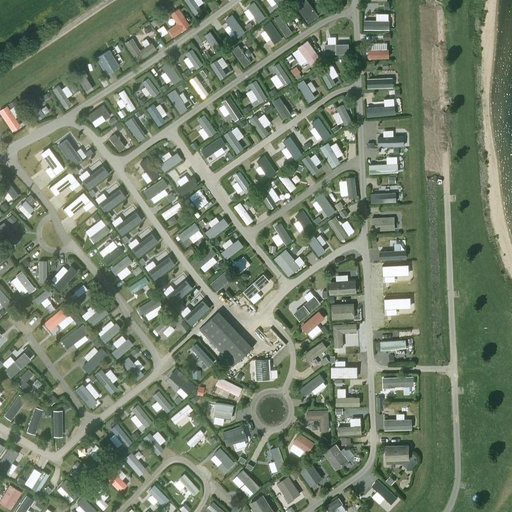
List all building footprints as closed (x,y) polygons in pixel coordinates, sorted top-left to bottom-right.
[(193,0),(184,0),(195,16),(202,12),(193,0)] [(319,17),(306,0),(297,0),(293,3),(309,24),(319,17)] [(266,19),(254,3),(247,8),(258,24),(266,19)] [(190,26),(177,8),(169,14),(176,25),(167,31),(172,38),(190,26)] [(232,15),(225,20),(238,39),(245,33),(232,15)] [(292,34),(281,16),(274,20),(286,38),(292,34)] [(389,21),(364,21),(364,31),(390,31),(389,21)] [(282,39),(270,22),(262,27),(275,45),(282,39)] [(221,49),(210,32),(204,36),(216,53),(221,49)] [(131,39),(124,44),(137,63),(155,50),(150,44),(139,51),(131,39)] [(253,45),(248,39),(244,41),(249,47),(253,45)] [(320,59),(308,42),(298,48),(310,66),(320,59)] [(348,45),(324,45),(324,55),(349,55),(348,45)] [(251,64),(238,46),(232,51),(244,68),(251,64)] [(203,65),(192,50),(185,54),(196,70),(203,65)] [(388,50),(368,50),(368,60),(389,59),(388,50)] [(108,51),(95,59),(105,76),(119,67),(108,51)] [(211,57),(208,52),(202,55),(206,61),(211,57)] [(292,52),(286,56),(292,66),(298,63),(292,52)] [(226,76),(217,61),(210,65),(220,81),(226,76)] [(180,80),(168,63),(160,68),(173,85),(180,80)] [(291,82),(279,64),(272,68),(284,87),(291,82)] [(329,89),(336,85),(326,66),(318,70),(329,89)] [(301,73),(296,67),(290,71),(295,77),(301,73)] [(209,74),(205,68),(200,72),(204,78),(209,74)] [(87,94),(93,90),(81,71),(75,75),(87,94)] [(189,75),(186,71),(181,75),(183,79),(189,75)] [(209,95),(196,76),(189,82),(202,99),(209,95)] [(159,93),(148,79),(141,83),(152,98),(159,93)] [(393,79),(367,79),(367,89),(393,89),(393,79)] [(267,99),(256,81),(249,85),(260,104),(267,99)] [(316,99),(304,81),(296,86),(308,104),(316,99)] [(184,83),(176,88),(179,92),(186,87),(184,83)] [(168,88),(165,84),(160,88),(163,93),(168,88)] [(58,85),(52,90),(63,109),(70,104),(58,85)] [(297,94),(293,88),(289,91),(292,96),(297,94)] [(187,110),(174,90),(166,95),(179,115),(187,110)] [(135,109),(123,91),(118,94),(129,113),(135,109)] [(243,117),(230,98),(222,103),(235,122),(243,117)] [(291,116),(280,98),(272,103),(284,120),(291,116)] [(44,117),(34,102),(26,107),(38,122),(44,117)] [(164,122),(153,105),(145,110),(157,127),(164,122)] [(352,123),(343,105),(336,109),(345,126),(352,123)] [(6,106),(0,110),(0,115),(12,132),(20,126),(6,106)] [(110,117),(102,106),(86,116),(90,123),(101,116),(104,120),(110,117)] [(263,110),(267,115),(273,110),(269,106),(263,110)] [(395,106),(366,109),(367,118),(396,115),(395,106)] [(141,109),(134,114),(137,118),(144,113),(141,109)] [(126,115),(122,110),(117,113),(120,119),(126,115)] [(204,116),(197,120),(209,138),(217,133),(204,116)] [(269,134),(256,116),(249,120),(263,139),(269,134)] [(117,122),(113,117),(107,121),(110,126),(117,122)] [(145,137),(131,118),(124,123),(138,143),(145,137)] [(331,136),(319,118),(312,124),(324,142),(331,136)] [(244,120),(238,124),(241,129),(247,125),(244,120)] [(228,128),(226,124),(218,129),(221,133),(228,128)] [(243,150),(230,131),(223,136),(237,155),(243,150)] [(295,155),(302,151),(291,133),(284,137),(295,155)] [(124,148),(114,135),(108,140),(119,153),(124,148)] [(225,145),(221,137),(201,151),(205,159),(225,145)] [(403,137),(377,137),(378,148),(403,147),(403,137)] [(81,161),(66,140),(56,146),(72,168),(81,161)] [(312,146),(309,142),(302,147),(305,151),(312,146)] [(341,164),(328,144),(320,148),(332,169),(341,164)] [(63,170),(47,148),(39,155),(55,176),(63,170)] [(181,161),(176,153),(158,166),(163,173),(181,161)] [(277,174),(264,156),(256,162),(268,178),(277,174)] [(319,171),(308,156),(302,160),(313,176),(319,171)] [(159,176),(146,158),(138,164),(151,182),(159,176)] [(303,167),(297,164),(294,171),(300,173),(303,167)] [(397,164),(368,166),(369,175),(398,174),(397,164)] [(102,167),(81,183),(88,191),(108,175),(102,167)] [(252,190),(240,172),(233,177),(245,195),(252,190)] [(75,181),(69,173),(48,189),(54,197),(75,181)] [(296,188),(284,174),(278,178),(290,193),(296,188)] [(18,192),(5,175),(0,177),(0,181),(13,198),(18,192)] [(181,178),(185,187),(192,184),(189,175),(181,178)] [(357,199),(355,177),(346,179),(349,200),(357,199)] [(142,192),(148,201),(168,187),(162,179),(142,192)] [(279,184),(275,180),(270,184),(274,189),(279,184)] [(109,191),(119,186),(116,181),(107,186),(109,191)] [(199,207),(208,200),(199,187),(189,195),(199,207)] [(270,211),(277,206),(265,188),(257,193),(270,211)] [(125,199),(118,190),(97,205),(104,214),(125,199)] [(89,201),(82,193),(62,211),(68,218),(89,201)] [(328,218),(336,212),(323,193),(315,198),(328,218)] [(395,194),(370,195),(370,204),(396,203),(395,194)] [(36,202),(30,195),(25,200),(31,206),(36,202)] [(18,209),(28,220),(31,216),(30,214),(33,211),(25,201),(18,209)] [(344,207),(340,202),(334,206),(338,211),(344,207)] [(178,203),(160,215),(165,221),(182,210),(178,203)] [(253,222),(240,203),(234,208),(247,226),(253,222)] [(345,210),(339,214),(343,219),(348,215),(345,210)] [(315,229),(303,211),(295,217),(306,235),(315,229)] [(114,228),(120,237),(142,221),(135,212),(114,228)] [(16,220),(11,215),(7,220),(11,225),(16,220)] [(322,221),(319,217),(314,221),(316,225),(322,221)] [(348,237),(335,217),(328,222),(341,242),(348,237)] [(224,219),(205,233),(210,240),(229,226),(224,219)] [(0,242),(7,250),(18,240),(3,223),(0,226),(0,242)] [(195,224),(177,236),(182,243),(199,230),(195,224)] [(292,242),(281,224),(274,228),(286,246),(292,242)] [(329,228),(326,224),(319,229),(322,233),(329,228)] [(89,239),(93,245),(109,232),(105,226),(89,239)] [(320,233),(316,236),(321,243),(325,240),(320,233)] [(130,251),(137,260),(157,243),(151,234),(130,251)] [(326,253),(313,235),(306,240),(319,257),(326,253)] [(128,241),(125,236),(120,239),(124,244),(128,241)] [(112,239),(97,250),(101,255),(116,244),(112,239)] [(238,240),(221,254),(226,261),(244,247),(238,240)] [(298,245),(291,251),(294,254),(301,249),(298,245)] [(101,259),(107,266),(123,253),(118,246),(101,259)] [(216,255),(210,247),(192,263),(198,270),(216,255)] [(300,268),(286,250),(274,260),(288,278),(300,268)] [(405,252),(378,253),(379,262),(406,260),(405,252)] [(244,254),(233,261),(239,271),(250,263),(244,254)] [(110,270),(114,276),(132,262),(127,256),(110,270)] [(153,282),(175,266),(168,258),(146,273),(153,282)] [(29,264),(26,259),(21,262),(26,268),(29,264)] [(46,262),(38,262),(38,284),(46,284),(46,262)] [(408,266),(381,267),(382,278),(409,276),(408,266)] [(78,273),(71,267),(53,286),(60,293),(78,273)] [(131,272),(135,277),(141,272),(138,267),(131,272)] [(334,275),(330,268),(325,270),(329,278),(334,275)] [(228,270),(210,285),(216,293),(234,277),(228,270)] [(35,290),(21,273),(15,277),(29,294),(35,290)] [(270,283),(263,275),(243,293),(249,300),(270,283)] [(127,288),(131,295),(148,284),(144,277),(127,288)] [(377,287),(397,286),(397,279),(377,280),(377,287)] [(165,298),(172,306),(193,289),(186,281),(165,298)] [(356,294),(355,281),(328,282),(329,296),(356,294)] [(244,288),(240,282),(236,285),(241,291),(244,288)] [(33,300),(37,306),(52,294),(48,289),(33,300)] [(0,305),(6,312),(13,306),(0,290),(0,305)] [(72,296),(67,290),(64,293),(68,298),(72,296)] [(88,290),(73,302),(77,309),(93,297),(88,290)] [(22,299),(17,293),(10,299),(15,305),(22,299)] [(60,300),(56,294),(52,298),(56,303),(60,300)] [(321,305),(314,297),(293,315),(300,323),(321,305)] [(138,309),(142,316),(160,305),(156,298),(138,309)] [(410,299),(384,300),(384,311),(410,309),(410,299)] [(183,319),(191,327),(211,310),(203,302),(183,319)] [(355,320),(354,304),(331,305),(332,322),(355,320)] [(44,324),(50,331),(72,313),(66,306),(44,324)] [(108,314),(102,307),(86,321),(92,327),(108,314)] [(233,367),(253,349),(219,312),(199,331),(233,367)] [(325,320),(319,312),(301,328),(307,335),(325,320)] [(154,330),(159,336),(176,319),(171,313),(154,330)] [(82,323),(76,316),(72,319),(78,326),(82,323)] [(189,328),(183,322),(180,325),(186,331),(189,328)] [(121,330),(116,324),(99,338),(105,344),(121,330)] [(342,335),(357,334),(356,324),(333,326),(334,349),(343,348),(342,335)] [(66,351),(89,334),(83,325),(61,342),(66,351)] [(404,337),(406,346),(413,344),(411,336),(404,337)] [(133,346),(128,340),(111,354),(117,360),(133,346)] [(405,340),(379,342),(380,351),(406,350),(405,340)] [(322,343),(304,356),(309,363),(327,350),(322,343)] [(209,368),(214,364),(196,345),(192,349),(209,368)] [(131,353),(133,357),(139,352),(136,348),(131,353)] [(101,349),(82,369),(88,375),(108,355),(101,349)] [(24,354),(3,372),(10,379),(30,361),(24,354)] [(103,363),(106,367),(112,361),(109,358),(103,363)] [(144,376),(128,358),(121,364),(136,382),(144,376)] [(329,363),(326,358),(320,362),(324,367),(329,363)] [(269,360),(255,361),(255,382),(270,381),(269,360)] [(357,368),(331,368),(331,379),(358,379),(357,368)] [(187,396),(195,388),(175,369),(168,378),(187,396)] [(33,375),(28,370),(14,382),(27,394),(31,389),(26,383),(33,375)] [(117,390),(101,370),(94,376),(110,396),(117,390)] [(200,371),(192,371),(192,379),(200,380),(200,371)] [(325,382),(320,376),(300,391),(305,398),(325,382)] [(413,377),(382,379),(382,389),(413,387),(413,377)] [(242,390),(219,378),(215,387),(238,398),(242,390)] [(84,385),(94,396),(98,392),(89,381),(84,385)] [(75,391),(90,409),(97,404),(82,386),(75,391)] [(172,409),(158,392),(152,397),(166,414),(172,409)] [(3,417),(10,422),(25,401),(19,396),(3,417)] [(57,400),(53,396),(46,403),(51,407),(57,400)] [(360,408),(360,399),(336,399),(336,408),(360,408)] [(68,403),(62,407),(64,411),(70,407),(68,403)] [(233,407),(215,404),(212,418),(231,421),(233,407)] [(170,420),(174,425),(192,411),(187,405),(170,420)] [(152,423),(137,406),(131,411),(145,429),(152,423)] [(35,436),(43,412),(35,409),(26,433),(35,436)] [(62,438),(62,412),(53,412),(53,439),(62,438)] [(328,412),(306,412),(307,421),(320,421),(320,433),(329,433),(328,412)] [(411,420),(383,420),(384,431),(411,430),(411,420)] [(131,443),(117,425),(110,430),(125,449),(131,443)] [(222,434),(227,448),(247,441),(242,427),(222,434)] [(361,427),(338,429),(338,438),(362,436),(361,427)] [(204,435),(199,431),(186,444),(190,449),(204,435)] [(163,451),(149,434),(142,440),(156,457),(163,451)] [(314,444),(299,434),(293,444),(307,455),(314,444)] [(327,441),(321,437),(318,442),(323,445),(327,441)] [(217,443),(213,438),(208,442),(212,447),(217,443)] [(95,446),(92,450),(105,462),(108,458),(95,446)] [(349,462),(336,446),(323,454),(336,472),(349,462)] [(408,447),(385,447),(385,463),(408,462),(408,447)] [(0,473),(3,477),(18,455),(9,448),(0,461),(0,473)] [(286,471),(279,448),(270,451),(278,474),(286,471)] [(234,464),(220,449),(213,455),(228,470),(234,464)] [(145,471),(131,454),(123,460),(138,478),(145,471)] [(323,459),(320,454),(315,457),(319,463),(323,459)] [(296,463),(289,458),(287,462),(294,467),(296,463)] [(77,462),(72,468),(86,483),(92,477),(77,462)] [(322,480),(311,464),(298,471),(310,489),(322,480)] [(25,467),(21,476),(31,480),(35,470),(25,467)] [(103,478),(120,493),(127,486),(111,470),(103,478)] [(199,488),(184,471),(178,476),(193,493),(199,488)] [(260,488),(243,471),(237,477),(254,495),(260,488)] [(31,490),(38,495),(49,476),(42,472),(31,490)] [(298,478),(295,472),(290,475),(294,482),(298,478)] [(300,496),(288,478),(277,485),(288,504),(300,496)] [(394,482),(389,478),(385,482),(390,487),(394,482)] [(57,490),(69,504),(80,495),(66,480),(57,490)] [(397,499),(378,481),(371,488),(390,506),(397,499)] [(169,497),(154,482),(148,489),(163,503),(169,497)] [(0,501),(0,505),(10,511),(21,494),(10,486),(0,501)] [(108,507),(95,493),(89,498),(103,511),(108,507)] [(26,496),(15,511),(26,511),(34,502),(26,496)] [(272,511),(263,496),(249,505),(253,511),(272,511)] [(83,511),(96,511),(83,499),(77,505),(83,511)] [(226,511),(212,499),(207,505),(215,511),(226,511)] [(343,506),(339,499),(325,509),(326,511),(336,511),(343,506)] [(185,511),(190,508),(185,502),(179,507),(183,511),(185,511)]
